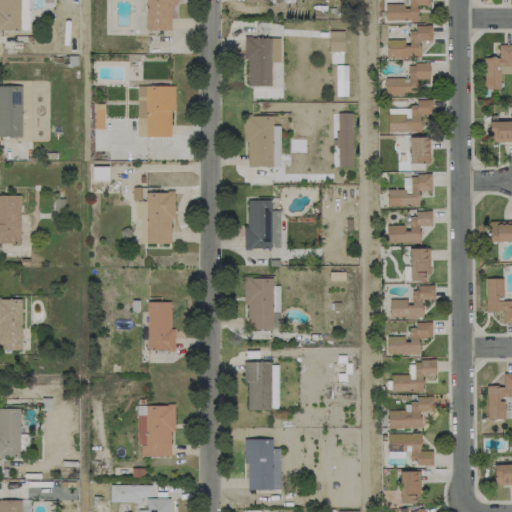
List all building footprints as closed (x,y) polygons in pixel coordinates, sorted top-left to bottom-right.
[(0,0),(0,29),(18,30),(18,0),(0,0)] [(19,29),(27,29),(27,0),(23,0),(19,0),(19,29)] [(144,0),(144,29),(171,30),(171,0),(144,0)] [(417,20),(417,5),(428,4),(427,0),(407,0),(407,2),(384,3),(384,21),(417,20)] [(385,39),(386,57),(419,57),(418,39),(430,39),(430,26),(406,27),(406,39),(385,39)] [(329,63),(343,62),(342,30),(328,30),(329,63)] [(246,85),(269,85),(270,61),(278,62),(278,37),(243,37),(242,58),(247,58),(246,85)] [(499,73),(511,72),(511,43),(498,44),(497,57),(483,57),(482,89),(499,89),(499,73)] [(428,79),(428,63),(406,63),(407,77),(383,78),(384,93),(415,93),(415,79),(428,79)] [(20,86),(0,85),(0,135),(19,136),(20,86)] [(173,85),(136,85),(136,136),(170,136),(169,110),(173,110),(173,85)] [(387,131),(419,131),(418,114),(431,114),(431,99),(414,99),(414,107),(386,107),(387,131)] [(102,103),(93,103),(93,128),(102,128),(102,103)] [(352,166),(351,112),(334,113),(335,146),(336,146),(337,166),(352,166)] [(271,115),(243,115),(242,141),(247,141),(246,166),(270,166),(271,115)] [(511,120),(487,121),(488,141),(511,140),(511,120)] [(407,137),(408,163),(428,162),(427,136),(407,137)] [(106,166),(91,166),(91,180),(99,180),(99,175),(107,175),(106,166)] [(385,206),(417,205),(417,190),(430,190),(430,175),(402,175),(402,188),(385,189),(385,206)] [(138,242),(169,243),(169,218),(173,218),(173,191),(144,191),(144,200),(134,200),(134,217),(139,217),(138,242)] [(0,242),(18,243),(19,195),(0,194),(0,242)] [(278,209),(269,210),(269,199),(246,200),(246,226),(242,226),(243,248),(278,248),(278,209)] [(418,242),(418,225),(430,225),(430,212),(406,212),(406,224),(385,225),(385,242),(418,242)] [(511,220),(487,221),(488,241),(511,240),(511,220)] [(423,280),(422,273),(428,273),(428,247),(407,248),(408,280),(423,280)] [(270,277),(242,278),(243,303),(246,303),(246,328),(271,328),(270,277)] [(511,322),(511,306),(510,306),(509,298),(502,299),(501,277),(483,278),(484,311),(501,311),(501,323),(511,322)] [(432,286),(410,286),(410,298),(388,299),(388,316),(421,316),(420,299),(432,299),(432,286)] [(0,349),(20,349),(19,298),(0,298),(0,349)] [(145,349),(173,350),(173,328),(169,328),(170,301),(146,301),(145,349)] [(430,336),(430,323),(406,324),(406,336),(385,336),(385,354),(418,353),(417,336),(430,336)] [(434,375),(433,359),(411,360),(411,374),(389,374),(389,391),(421,390),(421,375),(434,375)] [(246,409),(276,409),(276,362),(242,362),(242,380),(246,380),(246,409)] [(502,419),(502,396),(509,396),(509,389),(511,389),(511,372),(502,372),(501,385),(485,385),(485,418),(502,419)] [(419,428),(419,410),(431,410),(431,396),(414,396),(414,403),(403,402),(403,410),(386,409),(386,427),(419,428)] [(169,456),(169,431),(173,431),(173,405),(137,404),(136,455),(169,456)] [(0,456),(18,456),(18,408),(0,407),(0,456)] [(431,463),(431,450),(419,450),(419,433),(386,433),(386,450),(409,450),(408,463),(431,463)] [(278,448),(271,448),(271,438),(242,438),(242,462),(246,462),(246,489),(278,489),(278,448)] [(511,484),(511,463),(492,464),(492,485),(511,484)] [(417,471),(398,471),(398,503),(417,503),(417,471)] [(139,501),(139,497),(151,496),(151,484),(108,484),(109,502),(139,501)] [(170,511),(171,497),(145,497),(145,509),(137,509),(136,511),(170,511)] [(0,511),(19,511),(19,499),(0,499),(0,511)]
